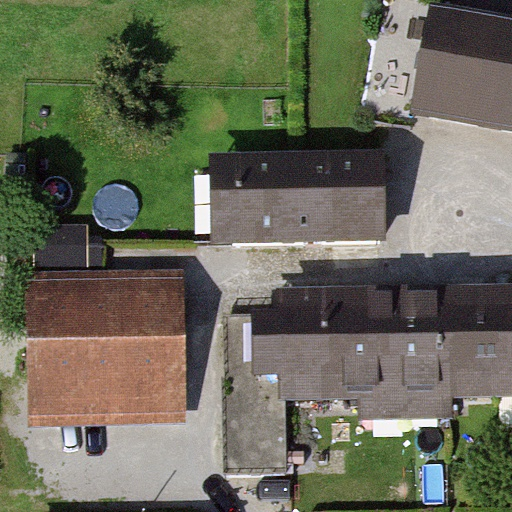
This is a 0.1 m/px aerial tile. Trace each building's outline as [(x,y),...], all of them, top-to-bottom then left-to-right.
[(511,38),(440,26),(422,132),(511,146),(511,38)] [(381,56),(371,104),(420,114),(430,66),(381,56)] [(394,260),(394,161),(218,162),(219,261),(394,260)] [(194,265),(40,270),(46,425),(199,420),(194,265)] [(511,313),(291,316),(292,411),(511,408),(511,313)]
